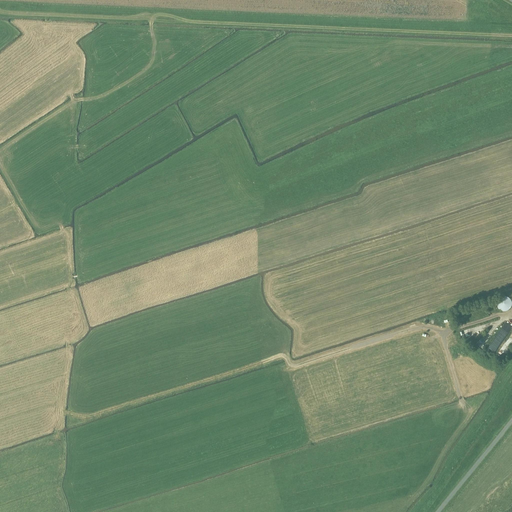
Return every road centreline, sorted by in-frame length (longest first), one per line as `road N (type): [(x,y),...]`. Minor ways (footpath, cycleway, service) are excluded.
road 1 (track): [(511,35),(0,13)]
road 2 (unknown): [(425,511),(511,386)]
